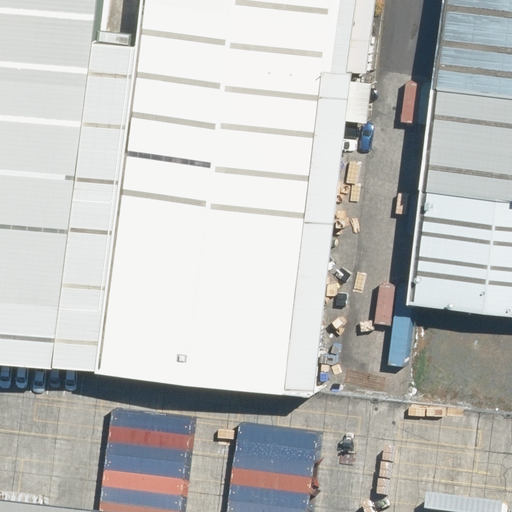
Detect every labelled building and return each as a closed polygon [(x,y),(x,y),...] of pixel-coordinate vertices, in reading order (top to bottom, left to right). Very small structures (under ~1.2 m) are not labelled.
[(0,0),(0,351),(106,364),(144,39),(104,35),(107,0),(0,0)] [(148,0),(144,39),(106,364),(322,390),(359,67),(370,69),(378,0),(148,0)] [(511,0),(466,0),(459,68),(511,74),(511,0)] [(511,74),(459,68),(447,173),(511,180),(511,74)] [(511,180),(447,173),(434,284),(511,292),(511,180)] [(0,511),(76,511),(0,503),(0,511)]
